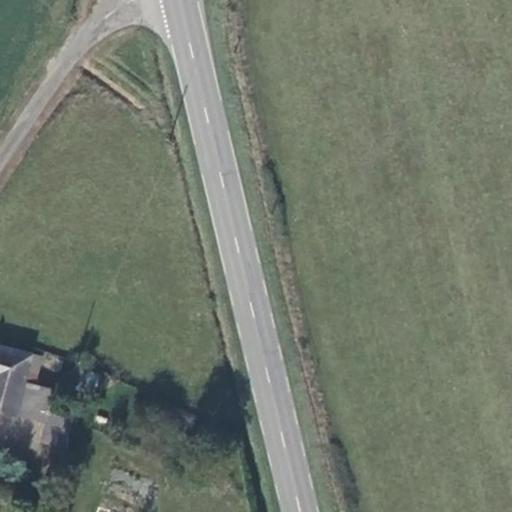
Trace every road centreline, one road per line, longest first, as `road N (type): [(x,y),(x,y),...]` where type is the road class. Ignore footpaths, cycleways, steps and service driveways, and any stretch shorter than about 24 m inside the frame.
road 1 (secondary): [(176,0),(301,511)]
road 2 (unclassified): [(0,160),(112,0)]
